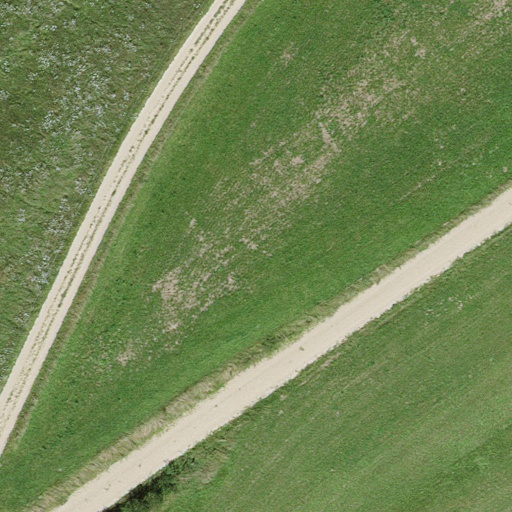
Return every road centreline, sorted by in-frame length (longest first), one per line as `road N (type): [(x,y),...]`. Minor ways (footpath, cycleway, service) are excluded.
road 1 (track): [(511,205),(63,511)]
road 2 (track): [(0,417),(97,204),(221,0)]
